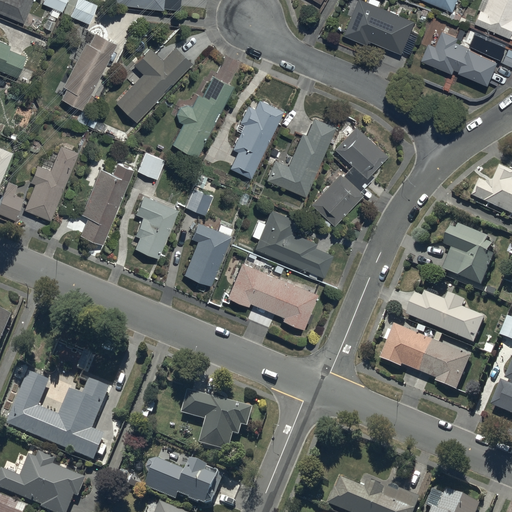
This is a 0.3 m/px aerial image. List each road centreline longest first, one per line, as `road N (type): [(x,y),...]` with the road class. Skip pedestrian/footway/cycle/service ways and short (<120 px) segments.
road 1 (residential): [(0,255),(309,386)]
road 2 (residential): [(322,391),(391,225),(449,154)]
road 3 (residential): [(449,154),(371,89),(258,34),(247,4)]
road 4 (residential): [(322,391),(511,469)]
road 5 (residential): [(258,511),(309,386)]
